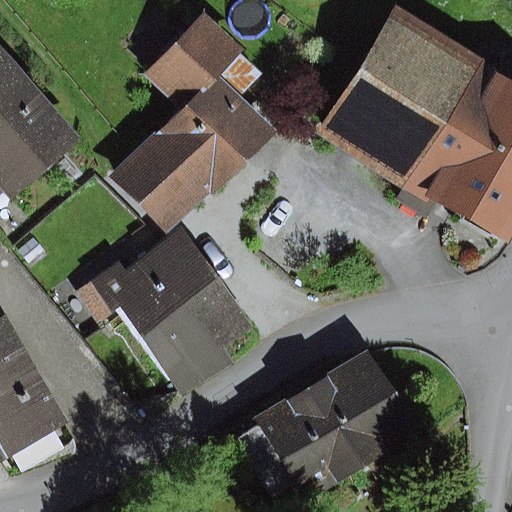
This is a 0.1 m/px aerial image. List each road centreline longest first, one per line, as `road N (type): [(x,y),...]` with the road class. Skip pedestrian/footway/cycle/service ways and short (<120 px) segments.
road 1 (unclassified): [(505,345),(408,321),(281,365),(131,457),(3,511)]
road 2 (residential): [(505,345),(480,511)]
